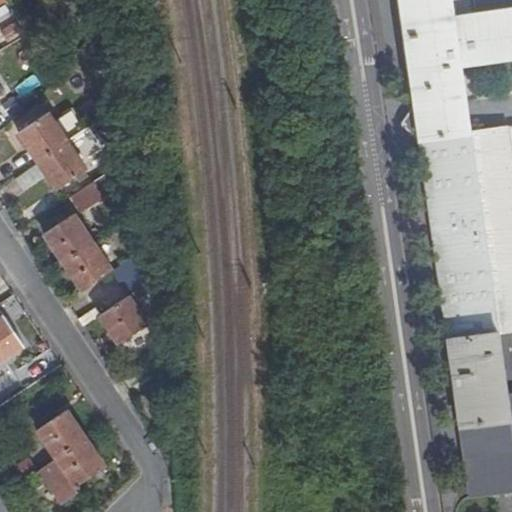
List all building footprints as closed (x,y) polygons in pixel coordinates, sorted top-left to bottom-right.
[(0,0),(0,9),(9,4),(6,0),(0,0)] [(480,459),(493,497),(495,497),(493,478),(511,476),(511,398),(502,336),(511,334),(511,224),(509,203),(511,202),(511,145),(510,131),(474,136),(465,69),(511,62),(511,7),(456,16),(454,0),(398,0),(419,103),(480,459)] [(474,0),(454,0),(456,16),(511,7),(511,0),(509,0),(475,4),(474,0)] [(475,499),(493,497),(480,459),(419,103),(461,397),(457,398),(468,477),(473,477),(475,499)] [(17,139),(36,167),(65,148),(82,136),(69,118),(53,129),(46,119),(17,139)] [(100,154),(86,133),(82,136),(65,148),(79,168),(100,154)] [(65,148),(36,167),(55,195),(84,175),(79,168),(65,148)] [(91,185),(68,201),(76,215),(80,215),(101,200),(91,185)] [(43,237),(63,267),(92,247),(73,218),(43,237)] [(92,247),(63,267),(82,296),(111,276),(92,247)] [(151,285),(147,261),(115,282),(127,300),(151,285)] [(156,314),(151,285),(127,300),(98,320),(118,349),(147,329),(143,323),(153,315),(156,314)] [(0,365),(23,350),(0,316),(0,365)] [(511,398),(511,334),(502,336),(511,398)] [(153,422),(166,421),(163,391),(149,392),(153,422)] [(57,464),(85,445),(65,415),(37,435),(57,464)] [(104,472),(85,445),(57,464),(37,477),(59,510),(78,497),(77,495),(79,493),(77,490),(96,478),(100,475),(104,472)] [(0,502),(17,491),(1,465),(0,465),(0,502)] [(30,465),(17,474),(24,486),(37,477),(30,465)] [(511,476),(493,478),(495,497),(511,494),(511,476)]
